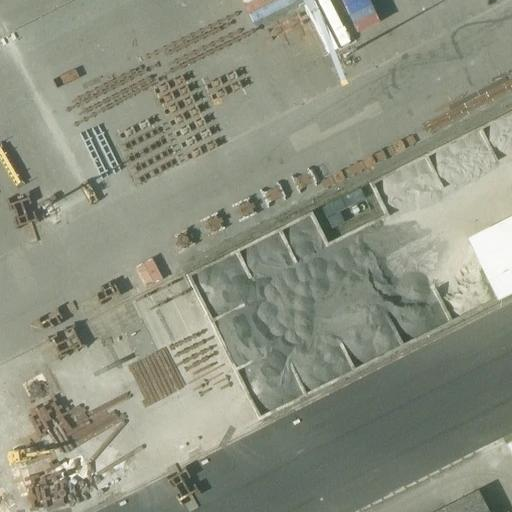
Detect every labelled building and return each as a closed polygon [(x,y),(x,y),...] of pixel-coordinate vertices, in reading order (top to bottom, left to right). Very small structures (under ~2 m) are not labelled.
[(511,215),(466,235),(494,298),(511,289),(511,215)] [(500,419),(511,448),(511,367),(501,372),(500,419)] [(333,506),(344,501),(347,508),(476,452),(463,424),(323,484),(333,506)] [(0,487),(0,511),(16,511),(8,485),(0,487)] [(489,511),(484,499),(452,511),(489,511)]
